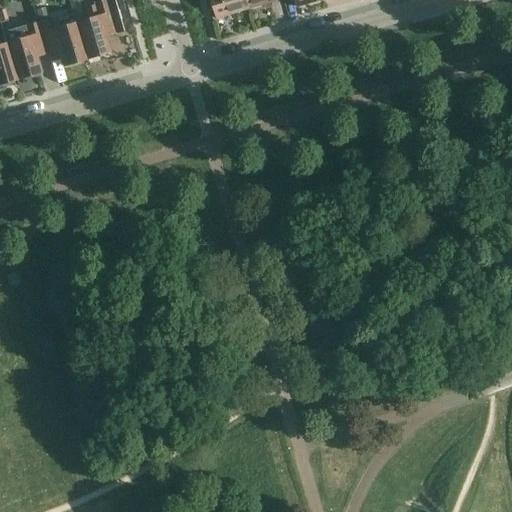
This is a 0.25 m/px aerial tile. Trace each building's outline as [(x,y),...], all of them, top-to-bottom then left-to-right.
[(86,21),(75,24),(86,61),(109,54),(104,37),(122,32),(112,0),(107,0),(93,4),(94,6),(82,9),(86,21)] [(210,0),(217,19),(250,9),(247,0),(210,0)] [(247,0),(250,9),(281,0),(247,0)] [(44,8),(35,11),(38,23),(47,21),(44,8)] [(62,68),(86,61),(75,24),(52,30),(49,20),(47,21),(38,23),(37,24),(45,50),(56,46),(62,68)] [(40,74),(35,58),(34,53),(45,50),(37,24),(25,27),(28,38),(6,44),(17,81),(40,74)] [(0,85),(17,81),(6,44),(0,45),(0,85)]
